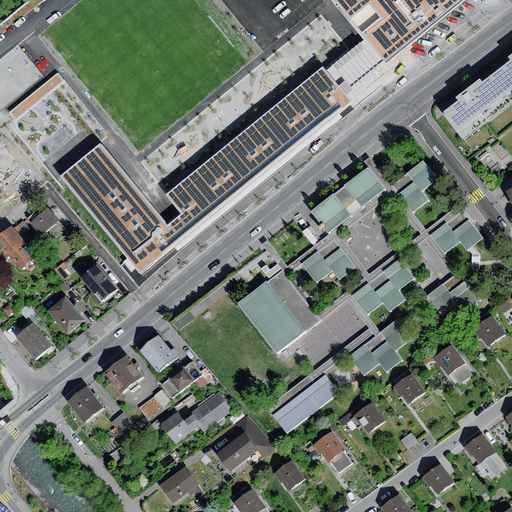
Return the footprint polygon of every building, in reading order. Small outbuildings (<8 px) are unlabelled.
[(388,66),(464,3),(462,0),(333,0),(365,39),(388,66)] [(349,98),(388,66),(365,39),(327,71),(349,98)] [(511,92),(511,53),(508,57),(511,60),(496,71),(511,92)] [(140,270),(349,98),(327,71),(323,66),(167,195),(183,215),(167,228),(100,147),(64,177),(140,270)] [(462,138),(511,100),(511,92),(496,71),(482,82),(480,79),(467,89),(456,97),(459,101),(443,113),(462,138)] [(58,74),(9,113),(15,120),(64,81),(58,74)] [(420,235),(426,230),(412,212),(392,186),(369,157),(364,162),(368,168),(386,190),(390,195),(420,235)] [(392,186),(412,212),(427,201),(421,192),(437,180),(423,162),(392,186)] [(386,190),(368,168),(311,212),(329,234),(386,190)] [(287,266),(281,271),(286,276),(302,264),(333,239),(339,235),(390,195),(386,190),(329,234),(287,266)] [(44,204),(26,219),(46,242),(63,227),(44,204)] [(364,278),(316,315),(321,321),(347,300),(352,296),(399,260),(426,240),(430,236),(462,211),(458,206),(426,230),(420,235),(369,274),(364,278)] [(462,211),(430,236),(445,255),(461,243),(467,251),(469,249),(473,246),(483,238),(462,211)] [(23,221),(18,226),(25,233),(30,229),(23,221)] [(21,271),(36,258),(24,245),(26,243),(24,241),(14,229),(12,226),(0,236),(0,259),(3,262),(9,257),(21,271)] [(25,233),(18,226),(14,229),(24,241),(28,237),(25,233)] [(354,266),(364,278),(369,274),(339,235),(333,239),(354,266)] [(445,255),(430,236),(426,240),(454,276),(458,272),(445,255)] [(338,279),(354,266),(333,239),(302,264),(317,283),(331,271),(338,279)] [(261,245),(281,271),(287,266),(267,240),(261,245)] [(473,246),(469,249),(472,254),(471,272),(479,273),(480,254),(473,246)] [(399,291),(414,279),(399,260),(352,296),(367,315),(383,303),(389,312),(406,300),(399,291)] [(63,262),(54,270),(62,281),(69,276),(65,270),(65,269),(67,267),(63,262)] [(95,293),(102,301),(116,289),(97,266),(81,279),(92,292),(94,294),(95,293)] [(281,271),(239,304),(278,354),(321,321),(318,317),(316,315),(286,276),(284,274),(281,271)] [(427,296),(442,316),(458,304),(465,313),(480,301),(458,272),(454,276),(427,296)] [(64,282),(59,286),(65,293),(70,289),(64,282)] [(94,294),(92,292),(89,294),(97,305),(102,301),(95,293),(94,294)] [(373,334),(376,337),(381,333),(367,315),(352,296),(347,300),(369,328),(373,334)] [(53,314),(72,337),(88,323),(69,300),(53,314)] [(511,307),(511,305),(508,300),(498,307),(503,314),(511,307)] [(28,304),(22,310),(34,325),(41,319),(28,304)] [(10,305),(3,310),(8,316),(15,311),(10,305)] [(492,315),(473,330),(480,339),(482,337),(488,346),(506,333),(492,315)] [(411,341),(396,321),(381,333),(376,337),(350,357),(364,376),(380,364),(386,373),(402,360),(396,352),(411,341)] [(17,338),(36,360),(52,346),(34,325),(17,338)] [(369,328),(309,375),(313,380),(373,334),(369,328)] [(158,335),(139,351),(157,374),(180,356),(174,348),(171,351),(158,335)] [(452,345),(434,359),(448,377),(451,374),(465,364),(466,363),(452,345)] [(128,358),(106,375),(122,396),(130,390),(132,393),(140,387),(137,384),(145,379),(128,358)] [(169,380),(163,384),(172,397),(195,381),(204,375),(201,371),(194,361),(185,368),(184,366),(168,378),(169,380)] [(473,375),(465,364),(451,374),(459,385),(473,375)] [(205,368),(201,371),(204,375),(209,381),(213,378),(205,368)] [(411,373),(393,387),(400,397),(402,396),(408,404),(425,392),(411,373)] [(209,381),(204,375),(195,381),(200,388),(209,381)] [(267,407),(287,434),(340,393),(326,375),(315,383),(313,380),(309,375),(267,407)] [(89,387),(69,403),(84,423),(104,408),(89,387)] [(154,396),(155,397),(163,408),(163,409),(171,403),(162,390),(154,396)] [(200,426),(203,432),(233,411),(220,392),(190,413),(192,415),(200,426)] [(155,397),(139,408),(147,419),(163,408),(155,397)] [(343,425),(351,419),(373,403),(370,399),(340,421),(343,425)] [(373,403),(351,419),(357,428),(360,425),(367,434),(386,421),(373,403)] [(240,411),(229,419),(234,425),(245,416),(240,411)] [(124,412),(111,422),(123,437),(136,427),(124,412)] [(178,412),(161,424),(175,444),(200,426),(192,415),(184,420),(178,412)] [(237,423),(245,433),(258,450),(264,457),(276,449),(247,416),(237,423)] [(332,432),(314,445),(320,454),(322,453),(328,462),(330,461),(344,451),(345,450),(332,432)] [(217,454),(230,472),(258,450),(245,433),(217,454)] [(412,433),(401,441),(408,450),(418,442),(412,433)] [(483,435),(465,448),(479,465),(480,464),(496,452),(483,435)] [(174,451),(155,464),(162,473),(180,460),(174,451)] [(353,463),(344,451),(330,461),(339,473),(353,463)] [(508,468),(496,452),(480,464),(492,480),(508,468)] [(292,460),(274,474),(280,483),(282,482),(289,492),(306,479),(292,460)] [(441,465),(422,478),(428,487),(431,485),(438,494),(454,482),(441,465)] [(188,467),(161,486),(173,503),(188,493),(198,485),(200,484),(188,467)] [(205,494),(198,485),(188,493),(191,497),(195,493),(199,498),(205,494)] [(252,491),(235,503),(241,511),(259,511),(265,508),(252,491)] [(411,511),(399,494),(380,508),(383,511),(411,511)]
